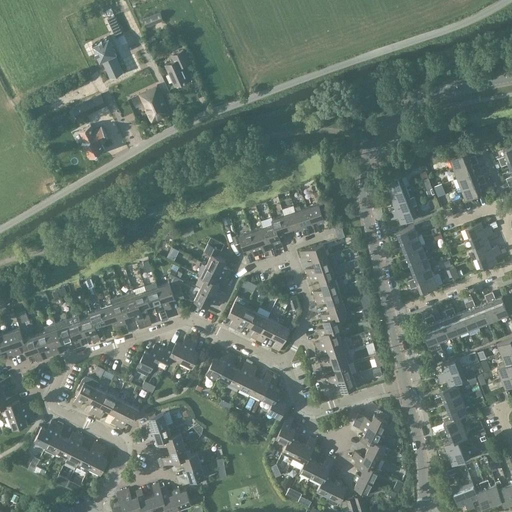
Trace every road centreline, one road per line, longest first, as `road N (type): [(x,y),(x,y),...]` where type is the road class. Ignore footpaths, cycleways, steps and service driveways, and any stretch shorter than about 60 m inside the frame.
road 1 (unclassified): [(507,0),(457,26),(214,113),(0,230)]
road 2 (residential): [(96,505),(123,445),(52,407),(68,359),(187,318),(284,362)]
road 3 (tertiary): [(387,312),(362,192),(374,141),(411,102),(511,77)]
road 4 (residential): [(403,381),(310,410),(284,362)]
road 5 (tertiary): [(423,511),(420,452),(403,381)]
road 6 (residential): [(387,312),(511,267)]
